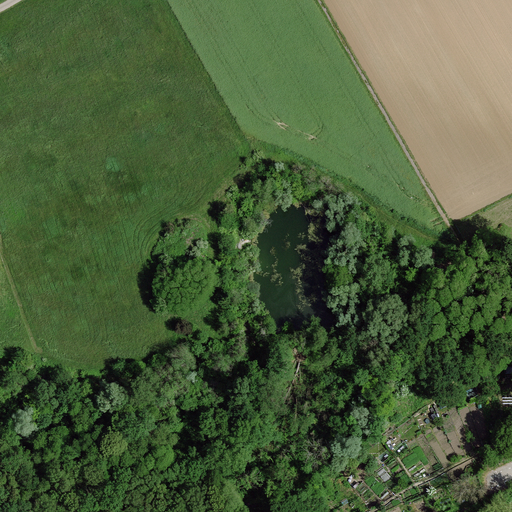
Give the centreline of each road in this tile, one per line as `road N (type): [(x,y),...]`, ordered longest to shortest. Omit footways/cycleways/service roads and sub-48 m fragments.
road 1 (track): [(458,238),(447,244),(396,230),(362,196),(306,166),(258,167),(209,212),(226,351)]
road 2 (track): [(320,0),(458,238)]
road 3 (track): [(458,238),(475,271),(453,306),(456,329),(511,338)]
